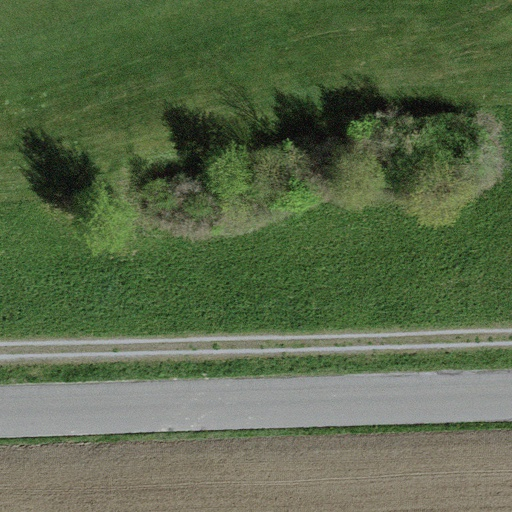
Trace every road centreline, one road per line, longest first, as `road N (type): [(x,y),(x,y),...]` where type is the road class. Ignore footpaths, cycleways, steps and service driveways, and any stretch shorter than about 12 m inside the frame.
road 1 (unclassified): [(511,403),(0,420)]
road 2 (track): [(511,350),(0,366)]
